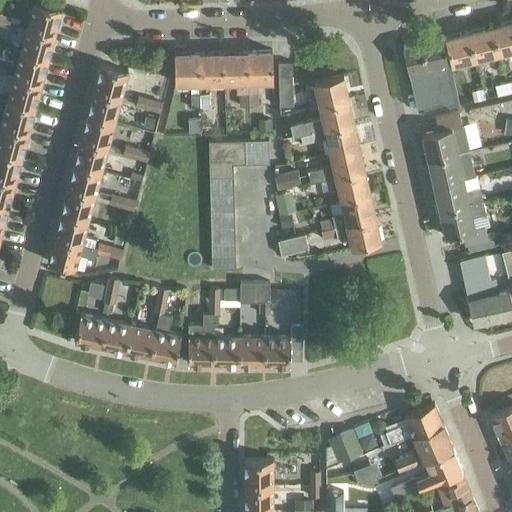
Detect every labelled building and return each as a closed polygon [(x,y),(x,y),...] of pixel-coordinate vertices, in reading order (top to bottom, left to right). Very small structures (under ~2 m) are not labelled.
[(34,0),(28,25),(55,32),(62,7),(36,0),(34,0)] [(0,14),(0,23),(8,25),(10,17),(1,15),(0,14)] [(511,47),(511,18),(490,24),(496,52),(511,47)] [(496,52),(490,24),(466,30),(473,57),(496,52)] [(28,25),(21,49),(48,57),(55,32),(28,25)] [(466,30),(443,35),(449,63),(473,57),(466,30)] [(449,63),(443,35),(402,45),(417,110),(445,103),(449,106),(458,104),(448,63),(449,63)] [(21,49),(14,74),(42,81),(48,57),(21,49)] [(272,49),(247,50),(248,91),(257,91),(256,80),(273,80),(272,49)] [(247,50),(222,51),(223,81),(236,81),(236,92),(239,92),(239,105),(248,104),(248,91),(247,50)] [(199,82),(198,51),(174,52),(175,82),(199,82)] [(222,51),(198,51),(199,82),(223,81),(222,51)] [(293,104),(292,75),(292,61),(278,61),(279,105),(293,104)] [(100,62),(93,87),(121,95),(128,69),(127,69),(100,62)] [(14,74),(8,98),(35,105),(42,81),(14,74)] [(347,98),(342,74),(313,81),(316,95),(307,96),(310,106),(318,104),(318,105),(347,98)] [(508,91),(505,81),(494,84),(497,94),(508,91)] [(121,95),(93,87),(87,112),(115,119),(121,95)] [(473,99),(484,97),(482,87),(471,90),(473,99)] [(248,91),(248,104),(257,104),(257,91),(248,91)] [(501,106),(511,102),(511,91),(498,95),(501,106)] [(200,106),(200,92),(191,93),(191,106),(200,106)] [(200,106),(209,106),(208,92),(200,92),(200,106)] [(147,107),(150,98),(137,95),(135,103),(147,107)] [(35,105),(8,98),(1,122),(28,130),(35,105)] [(150,98),(147,107),(160,110),(162,102),(150,98)] [(352,122),(351,117),(347,98),(318,105),(321,116),(289,123),(292,135),(300,134),(300,135),(313,131),(323,129),(352,122)] [(427,158),(467,149),(458,110),(435,116),(437,128),(421,131),(427,158)] [(115,119),(87,112),(80,136),(108,144),(115,119)] [(144,114),(141,124),(151,127),(154,117),(144,114)] [(198,116),(186,116),(187,130),(198,130),(198,116)] [(511,117),(505,116),(503,132),(511,133),(511,117)] [(270,117),(257,118),(258,129),(270,129),(270,117)] [(28,130),(1,122),(0,126),(0,148),(22,154),(28,130)] [(358,146),(352,122),(323,129),(329,153),(358,146)] [(313,131),(300,135),(302,142),(315,139),(313,131)] [(80,136),(74,161),(101,168),(108,144),(80,136)] [(245,163),(244,139),(208,140),(209,160),(232,159),(232,163),(233,163),(245,163)] [(257,163),(256,139),(244,139),(245,163),(257,163)] [(268,139),(256,139),(257,163),(269,162),(268,139)] [(134,156),(137,147),(125,144),(122,152),(134,156)] [(358,146),(329,153),(331,165),(307,171),(311,182),(324,179),(334,176),(363,169),(358,146)] [(149,150),(137,147),(134,156),(146,159),(149,150)] [(22,154),(0,148),(0,174),(15,179),(22,154)] [(467,149),(427,158),(432,183),(474,174),(469,149),(467,150),(467,149)] [(233,175),(233,163),(232,163),(232,159),(209,160),(209,175),(233,175)] [(101,168),(74,161),(67,185),(95,193),(101,168)] [(363,169),(334,176),(339,200),(368,193),(363,169)] [(130,170),(128,176),(130,176),(139,179),(140,179),(141,172),(130,170)] [(300,183),(297,171),(275,177),(278,189),(300,183)] [(15,179),(0,174),(0,200),(9,203),(15,179)] [(474,175),(474,174),(432,183),(438,208),(482,199),(476,174),(474,175)] [(233,193),(233,175),(209,175),(209,193),(233,193)] [(324,179),(311,182),(313,191),(326,187),(324,179)] [(67,185),(61,210),(88,217),(95,193),(67,185)] [(121,205),(123,196),(111,193),(109,202),(121,205)] [(233,193),(209,193),(210,209),(234,209),(233,193)] [(368,193),(339,200),(342,212),(331,215),(331,217),(318,220),(320,230),(374,216),(368,193)] [(136,200),(123,196),(121,205),(133,208),(136,200)] [(485,213),(482,199),(438,208),(444,235),(461,231),(464,245),(487,240),(484,226),(489,225),(486,213),(485,213)] [(0,200),(0,226),(2,227),(9,203),(0,200)] [(295,211),(293,201),(276,204),(279,214),(295,211)] [(234,225),(234,209),(210,209),(210,225),(234,225)] [(88,217),(61,210),(54,234),(93,244),(95,236),(84,233),(88,217)] [(290,213),(278,216),(281,227),(292,225),(290,213)] [(374,216),(320,230),(322,239),(335,236),(336,238),(347,235),(350,247),(379,241),(374,216)] [(234,241),(234,225),(210,225),(210,241),(234,241)] [(114,228),(111,240),(120,242),(123,230),(114,228)] [(93,244),(54,234),(47,259),(75,267),(78,253),(94,257),(95,250),(108,253),(110,244),(98,241),(97,246),(93,245),(93,244)] [(281,255),(308,248),(305,234),(278,241),(281,255)] [(234,241),(210,241),(211,255),(235,255),(234,241)] [(110,244),(108,253),(120,257),(122,248),(110,244)] [(507,276),(511,274),(511,247),(500,251),(507,276)] [(460,259),(473,320),(511,312),(511,308),(508,288),(496,291),(493,277),(489,278),(483,253),(460,259)] [(235,255),(211,255),(211,267),(235,266),(235,255)] [(106,288),(115,290),(117,278),(109,276),(106,288)] [(260,299),(264,299),(268,299),(269,287),(268,281),(240,281),(240,299),(260,299)] [(210,286),(210,299),(218,299),(218,286),(210,286)] [(158,287),(156,298),(165,300),(168,288),(158,287)] [(238,288),(221,287),(221,302),(238,302),(238,288)] [(115,290),(106,288),(104,300),(112,302),(115,290)] [(165,300),(156,298),(154,310),(158,311),(154,327),(148,355),(174,360),(180,332),(168,330),(171,314),(163,312),(165,300)] [(218,299),(210,299),(209,311),(218,311),(218,299)] [(264,299),(260,299),(260,312),(268,312),(268,299),(264,299)] [(99,345),(105,317),(80,312),(74,340),(99,345)] [(202,323),(188,323),(187,361),(213,361),(214,334),(212,334),(212,312),(202,312),(202,323)] [(105,317),(99,345),(124,350),(130,322),(105,317)] [(130,322),(124,350),(148,355),(154,327),(130,322)] [(301,323),(290,323),(290,334),(290,348),(301,348),(301,323)] [(214,334),(213,361),(238,362),(239,334),(214,334)] [(264,334),(239,334),(238,362),(263,362),(264,334)] [(264,334),(263,362),(289,362),(290,334),(264,334)] [(388,442),(411,433),(441,421),(433,401),(403,413),(406,420),(383,430),(388,442)] [(511,402),(488,412),(497,434),(511,427),(511,402)] [(366,420),(352,425),(356,436),(370,430),(366,420)] [(441,421),(411,433),(415,444),(410,446),(411,451),(392,458),(396,468),(424,457),(451,446),(441,421)] [(337,461),(357,452),(360,451),(350,427),(327,436),(337,461)] [(511,427),(497,434),(506,456),(511,453),(511,427)] [(451,446),(424,457),(428,468),(389,483),(394,495),(433,480),(460,469),(451,446)] [(244,484),(272,484),(272,456),(243,456),(244,484)] [(362,466),(351,471),(356,483),(367,479),(362,466)] [(460,469),(433,480),(443,505),(471,495),(460,469)] [(310,483),(319,483),(318,470),(310,471),(310,483)] [(319,495),(319,483),(310,483),(310,495),(319,495)] [(272,484),(244,484),(244,510),(272,510),(272,484)] [(367,511),(367,506),(343,506),(343,490),(326,490),(325,511),(367,511)] [(432,510),(426,511),(477,511),(471,495),(443,505),(432,510)] [(310,497),(294,497),(294,508),(310,508),(310,497)] [(428,500),(410,507),(412,511),(426,511),(432,510),(428,500)]
